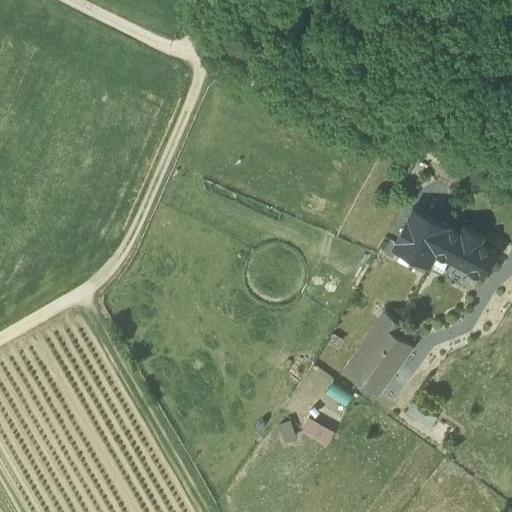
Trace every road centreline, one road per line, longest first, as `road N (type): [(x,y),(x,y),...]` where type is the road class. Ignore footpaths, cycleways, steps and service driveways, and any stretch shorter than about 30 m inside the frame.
road 1 (unclassified): [(202,57),(511,194)]
road 2 (track): [(202,57),(112,268),(83,292)]
road 3 (track): [(83,292),(210,511)]
road 4 (unclassified): [(70,0),(202,57)]
